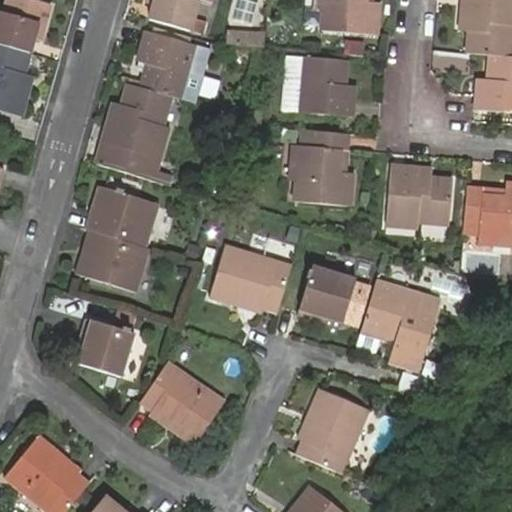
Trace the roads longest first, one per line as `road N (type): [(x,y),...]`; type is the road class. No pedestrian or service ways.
road 1 (residential): [(41,248),(110,0)]
road 2 (residential): [(9,364),(126,456),(217,507)]
road 3 (residential): [(414,0),(403,139),(511,149)]
road 4 (residential): [(217,507),(289,360)]
road 5 (residential): [(9,364),(41,248)]
